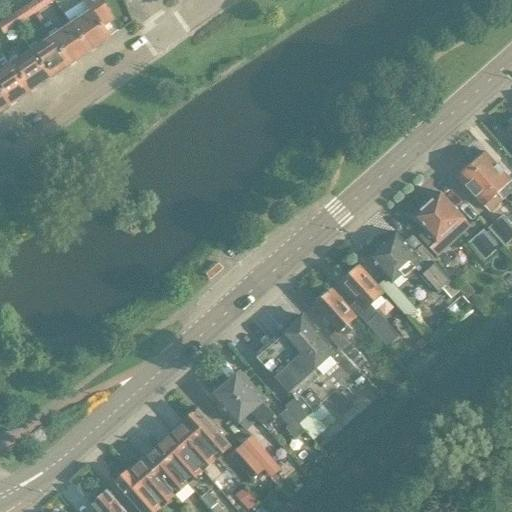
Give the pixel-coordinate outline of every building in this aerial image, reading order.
[(62,15),(69,25),(87,51),(97,45),(99,45),(104,41),(105,39),(108,37),(101,27),(112,19),(99,0),(81,0),(89,11),(81,17),(74,7),(62,15)] [(18,11),(7,18),(13,26),(23,19),(18,11)] [(0,29),(2,33),(13,26),(7,18),(0,22),(0,29)] [(87,51),(69,25),(49,38),(67,65),(77,58),(79,58),(84,55),(85,53),(87,51)] [(67,65),(49,38),(29,51),(47,78),(57,72),(59,71),(64,68),(65,66),(67,65)] [(47,78),(29,51),(9,65),(27,91),(37,85),(39,85),(44,82),(45,79),(47,78)] [(9,65),(0,70),(0,94),(7,105),(17,98),(19,98),(24,95),(25,93),(27,91),(9,65)] [(473,166),(505,201),(511,194),(511,180),(487,153),(473,166)] [(491,213),(505,201),(473,166),(460,178),(491,213)] [(442,194),(415,218),(428,233),(422,239),(430,248),(439,257),(445,252),(465,233),(472,227),(465,219),(442,194)] [(511,225),(504,217),(490,229),(506,247),(511,241),(511,225)] [(496,244),(497,243),(485,230),(466,246),(478,260),(481,257),(486,264),(502,250),(496,244)] [(380,286),(408,319),(416,311),(393,284),(404,274),(409,280),(416,280),(422,275),(439,294),(444,289),(452,282),(453,281),(416,239),(408,246),(397,234),(370,258),(388,279),(380,286)] [(399,337),(372,305),(383,295),(359,268),(344,281),(368,308),(360,316),(387,347),(399,337)] [(452,282),(444,289),(452,298),(460,291),(452,282)] [(466,282),(459,288),(468,298),(475,292),(466,282)] [(356,319),(332,292),(317,305),(345,337),(353,330),(349,325),(356,319)] [(362,376),(359,373),(341,352),(339,349),(335,353),(303,317),(284,334),(285,336),(260,358),(259,356),(257,358),(275,378),(276,377),(296,399),(286,407),(287,409),(296,419),(315,441),(339,421),(354,408),(342,394),(354,383),(362,376)] [(350,345),(341,352),(359,373),(368,365),(350,345)] [(241,373),(227,385),(266,429),(278,418),(264,402),(266,400),(241,373)] [(266,429),(227,385),(213,398),(238,425),(240,423),(247,431),(259,421),(266,429)] [(287,409),(280,415),(289,426),(296,419),(287,409)] [(199,410),(185,422),(217,459),(231,447),(199,410)] [(185,424),(172,436),(203,472),(217,459),(185,422),(184,423),(185,424)] [(172,436),(158,448),(190,484),(203,472),(172,436)] [(253,437),(244,445),(272,478),(281,470),(253,437)] [(263,470),(243,447),(232,456),(253,479),(263,470)] [(190,484),(158,448),(144,460),(176,496),(190,484)] [(176,496),(144,460),(131,472),(130,471),(162,508),(176,496)] [(157,511),(162,508),(130,471),(116,483),(140,511),(157,511)] [(243,489),(237,495),(249,509),(256,503),(243,489)] [(124,511),(107,491),(92,505),(98,511),(124,511)] [(224,511),(208,492),(202,497),(214,511),(224,511)]
